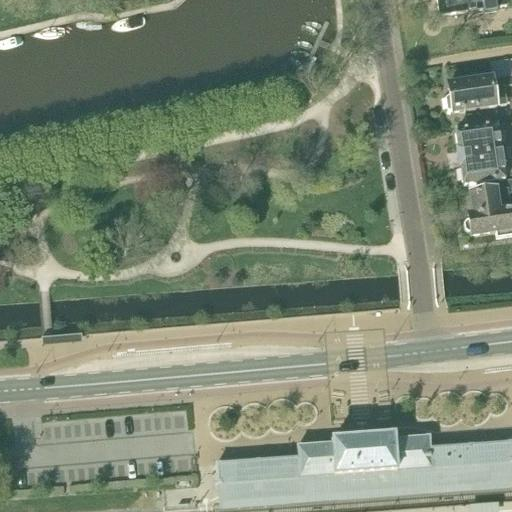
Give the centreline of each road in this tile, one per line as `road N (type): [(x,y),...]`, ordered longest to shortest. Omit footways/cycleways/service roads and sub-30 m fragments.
road 1 (secondary): [(0,391),(427,352)]
road 2 (tertiary): [(427,352),(375,0)]
